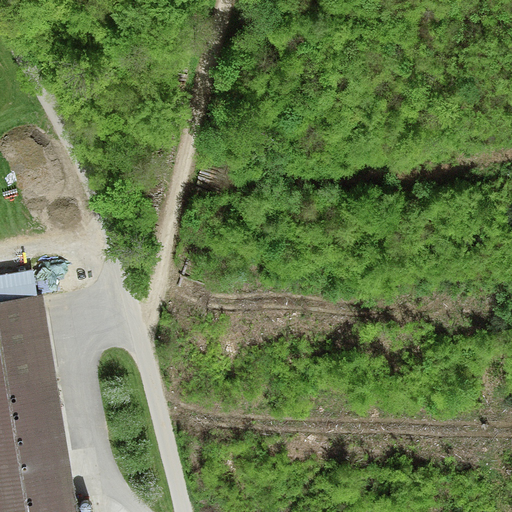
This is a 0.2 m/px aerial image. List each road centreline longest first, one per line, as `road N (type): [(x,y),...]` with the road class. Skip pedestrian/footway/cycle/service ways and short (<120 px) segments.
road 1 (unclassified): [(0,14),(94,194),(179,511)]
road 2 (track): [(221,0),(137,339)]
